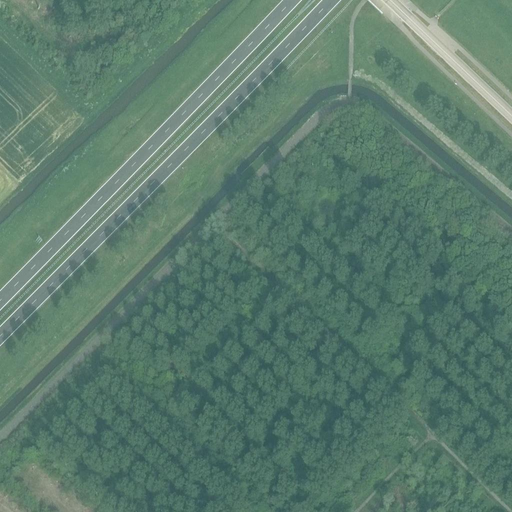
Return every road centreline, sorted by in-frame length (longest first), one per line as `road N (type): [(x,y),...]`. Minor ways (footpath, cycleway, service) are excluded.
road 1 (trunk): [(0,334),(331,0)]
road 2 (trunk): [(291,0),(0,297)]
road 3 (track): [(432,433),(211,226)]
road 4 (track): [(262,511),(86,350)]
road 5 (track): [(510,511),(432,433),(353,511)]
road 6 (secondary): [(511,116),(389,0)]
